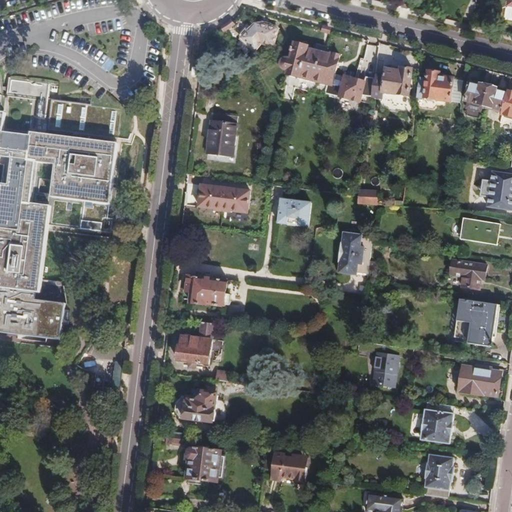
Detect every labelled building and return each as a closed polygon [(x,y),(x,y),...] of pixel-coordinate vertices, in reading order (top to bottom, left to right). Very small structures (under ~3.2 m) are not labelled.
[(145,38),(139,84),(152,86),(154,71),(158,71),(162,40),(145,38)] [(288,71),(284,86),(325,96),(329,83),(333,85),(341,55),(310,47),(310,46),(296,43),(292,58),(288,58),(285,59),(284,61),(283,64),(284,69),(285,70),(288,71)] [(386,77),(376,76),(373,97),(383,98),(384,93),(410,96),(414,70),(402,68),(401,73),(388,71),(386,77)] [(429,75),(422,74),(418,98),(428,99),(431,101),(431,102),(434,102),(436,100),(453,102),(456,80),(442,78),(443,73),(439,73),(439,70),(436,69),(433,72),(429,71),(429,75)] [(9,81),(8,94),(45,96),(46,83),(9,81)] [(484,106),(485,106),(490,87),(471,82),(466,101),(470,102),(484,106)] [(511,92),(490,87),(485,106),(503,110),(502,114),(511,116),(511,92)] [(0,308),(33,312),(35,292),(40,292),(49,225),(81,229),(84,201),(110,204),(117,145),(34,135),(38,101),(0,95),(0,308)] [(208,154),(234,157),(239,116),(213,113),(208,154)] [(511,174),(494,172),(492,182),(485,181),(483,196),(490,197),(489,206),(511,209),(511,174)] [(254,189),(202,183),(199,215),(251,221),(254,189)] [(361,192),(360,197),(360,204),(377,205),(378,194),(361,192)] [(403,207),(410,208),(411,200),(404,199),(404,200),(403,207)] [(285,200),(281,224),(311,228),(315,204),(293,201),(293,203),(291,203),(291,202),(291,201),(290,200),(288,200),(286,200),(285,200)] [(127,208),(125,225),(134,226),(136,209),(127,208)] [(465,219),(462,240),(499,244),(502,223),(465,219)] [(362,237),(348,235),(343,274),(357,276),(358,274),(369,276),(374,240),(362,239),(362,237)] [(454,261),(452,277),(465,278),(464,288),(481,291),(483,281),(486,281),(488,265),(454,261)] [(190,277),(188,292),(192,293),(191,304),(207,306),(208,305),(211,305),(212,307),(223,308),(223,306),(226,306),(227,304),(231,305),(233,295),(240,296),(242,284),(190,277)] [(461,300),(455,343),(493,347),(495,331),(492,331),(496,305),(461,300)] [(213,325),(200,323),(199,338),(181,336),(180,346),(179,346),(177,361),(188,362),(188,368),(195,369),(196,363),(208,365),(213,325)] [(415,350),(361,343),(360,351),(381,354),(378,385),(398,388),(401,357),(414,359),(415,350)] [(498,395),(501,373),(464,368),(461,390),(498,395)] [(216,372),(215,380),(230,382),(231,373),(216,372)] [(176,403),(175,413),(181,419),(216,423),(219,422),(222,421),(224,418),(225,417),(225,413),(225,411),(224,408),(222,406),(221,404),(219,403),(217,403),(219,393),(213,392),(213,388),(203,387),(202,391),(197,390),(196,395),(191,399),(183,398),(176,403)] [(426,431),(424,441),(452,444),(453,434),(454,434),(455,425),(454,425),(456,406),(429,403),(427,421),(426,421),(425,431),(426,431)] [(423,434),(425,414),(411,413),(410,434),(423,434)] [(185,435),(156,431),(155,440),(169,442),(169,443),(184,445),(185,435)] [(335,447),(337,435),(329,433),(328,441),(327,445),(335,447)] [(312,451),(326,453),(327,445),(328,441),(314,440),(312,451)] [(192,460),(189,478),(191,479),(191,483),(211,486),(211,481),(220,482),(221,478),(224,478),(227,458),(223,457),(224,451),(191,447),(190,460),(192,460)] [(267,460),(265,471),(273,472),(272,480),(283,482),(282,483),(306,486),(308,468),(303,467),(304,457),(293,456),(293,458),(286,457),(286,455),(275,453),(274,461),(267,460)] [(425,494),(450,498),(452,481),(454,481),(456,466),(454,466),(456,457),(431,454),(430,463),(428,463),(426,478),(428,478),(425,494)] [(370,495),(368,511),(378,511),(403,511),(405,499),(370,495)]
